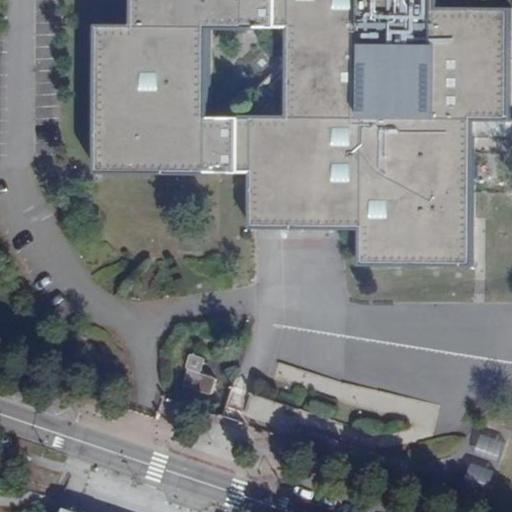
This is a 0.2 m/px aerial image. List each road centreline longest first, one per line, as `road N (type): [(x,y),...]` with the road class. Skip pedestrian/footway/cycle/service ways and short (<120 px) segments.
road 1 (tertiary): [(0,417),(276,511)]
road 2 (unknown): [(136,324),(284,289),(316,244)]
